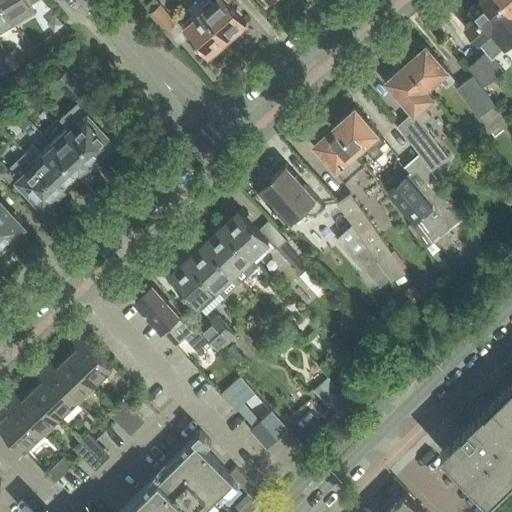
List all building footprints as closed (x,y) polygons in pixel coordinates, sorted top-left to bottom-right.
[(0,0),(15,25),(37,12),(32,3),(36,0),(0,0)] [(0,0),(0,33),(15,25),(0,0)] [(159,0),(151,0),(146,5),(178,45),(192,33),(211,54),(229,38),(196,0),(188,8),(195,16),(185,25),(179,17),(175,20),(159,0)] [(196,0),(229,38),(249,20),(230,0),(196,0)] [(497,48),(511,35),(511,12),(501,0),(477,0),(470,6),(489,29),(485,33),(497,48)] [(511,0),(501,0),(511,12),(511,0)] [(404,58),(428,85),(440,75),(447,83),(455,76),(426,43),(417,50),(415,48),(404,58)] [(7,55),(16,65),(23,59),(14,48),(7,55)] [(475,73),(483,84),(502,68),(487,51),(469,66),(475,73)] [(9,71),(16,65),(7,55),(0,61),(9,71)] [(427,86),(428,85),(404,58),(393,68),(395,70),(386,78),(413,110),(397,124),(419,152),(420,151),(433,168),(449,156),(428,129),(430,128),(423,120),(431,114),(424,105),(435,95),(427,86)] [(80,62),(72,69),(84,82),(92,74),(80,62)] [(61,118),(98,157),(99,156),(101,157),(104,158),(109,154),(109,150),(108,148),(124,133),(89,96),(91,95),(67,70),(58,78),(79,101),(61,118)] [(482,84),(483,84),(475,73),(457,86),(478,115),(480,114),(495,134),(510,123),(482,84)] [(53,123),(60,117),(47,103),(46,104),(37,95),(32,100),(53,123)] [(333,124),(356,151),(363,144),(375,158),(383,150),(379,145),(386,139),(358,108),(349,115),(347,112),(333,124)] [(91,163),(98,157),(61,118),(72,130),(54,146),(80,173),(82,172),(86,173),(91,168),(91,163)] [(356,151),(333,124),(331,122),(322,130),(323,132),(314,140),(327,155),(326,156),(346,179),(364,163),(355,152),(356,151)] [(79,175),(80,173),(54,146),(44,155),(38,148),(33,147),(30,150),(30,155),(63,189),(69,183),(73,184),(79,178),(79,175)] [(432,169),(433,168),(420,151),(419,152),(404,165),(408,170),(407,172),(434,202),(415,218),(407,209),(402,213),(426,246),(451,227),(459,237),(476,224),(432,169)] [(63,189),(30,155),(28,157),(23,153),(11,164),(15,169),(13,172),(45,206),(52,199),(53,201),(58,200),(62,196),(62,192),(61,191),(63,189)] [(0,158),(0,174),(2,176),(10,169),(0,158)] [(256,185),(258,188),(289,223),(301,212),(317,213),(326,205),(318,196),(287,162),(272,174),(268,175),(256,185)] [(389,187),(407,209),(415,218),(434,202),(407,172),(389,187)] [(405,270),(391,249),(350,192),(337,201),(352,223),(351,224),(377,259),(390,276),(392,279),(405,270)] [(24,224),(0,197),(0,233),(7,240),(8,239),(12,240),(18,234),(17,230),(24,224)] [(258,260),(275,244),(242,208),(224,224),(252,254),(258,260)] [(252,254),(224,224),(207,240),(243,279),(248,285),(253,280),(248,274),(249,273),(241,264),(252,254)] [(390,276),(377,259),(351,224),(336,237),(365,269),(366,269),(381,284),(390,276)] [(287,238),(278,247),(291,261),(292,259),(301,269),(309,262),(287,238)] [(207,240),(189,257),(225,295),(243,279),(207,240)] [(225,295),(189,257),(171,273),(207,312),(225,295)] [(415,283),(405,291),(412,301),(423,294),(415,283)] [(156,321),(155,322),(156,324),(157,323),(176,345),(185,337),(197,350),(208,340),(196,326),(192,330),(153,285),(136,299),(146,310),(144,311),(146,313),(148,312),(156,321)] [(220,350),(220,349),(236,334),(216,312),(199,328),(220,350)] [(69,354),(96,382),(114,365),(79,328),(74,332),(74,339),(79,344),(69,354)] [(282,334),(270,346),(276,352),(288,341),(282,334)] [(78,398),(96,382),(69,354),(58,364),(54,360),(47,366),(78,398)] [(60,415),(78,398),(47,366),(40,373),(44,377),(34,387),(60,415)] [(350,368),(339,379),(347,388),(359,377),(350,368)] [(330,406),(344,393),(329,375),(314,388),(330,406)] [(462,428),(441,449),(483,493),(493,483),(494,482),(501,476),(505,480),(506,481),(507,481),(511,475),(511,378),(494,397),(482,408),(482,409),(469,422),(462,428)] [(43,432),(60,415),(34,387),(23,397),(19,392),(12,399),(43,432)] [(0,423),(24,449),(43,432),(12,399),(5,406),(9,411),(0,418),(0,423)] [(118,405),(126,414),(133,407),(125,399),(118,405)] [(118,421),(126,414),(118,405),(110,413),(118,421)] [(251,426),(256,431),(267,442),(286,424),(271,406),(251,426)] [(133,407),(118,421),(130,434),(145,419),(133,407)] [(206,511),(237,482),(251,496),(234,511),(249,511),(262,499),(262,493),(235,466),(229,472),(204,447),(210,440),(199,428),(192,435),(196,439),(121,511),(206,511)] [(83,439),(91,447),(98,441),(89,432),(83,439)] [(83,455),(91,447),(83,439),(74,447),(83,455)] [(98,441),(83,455),(95,468),(110,455),(98,441)] [(64,456),(47,473),(55,481),(73,464),(64,456)] [(389,509),(392,511),(424,511),(406,493),(407,493),(406,492),(389,509)]
